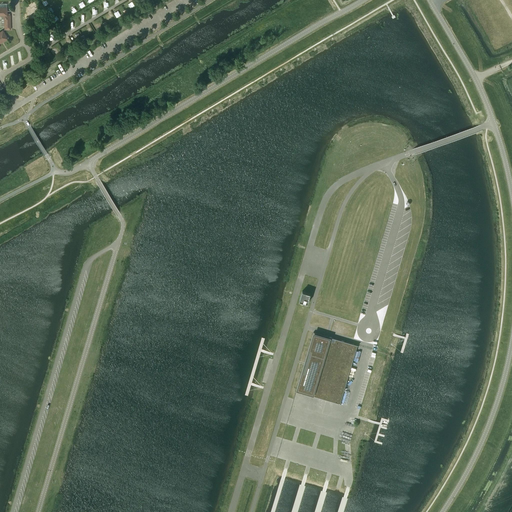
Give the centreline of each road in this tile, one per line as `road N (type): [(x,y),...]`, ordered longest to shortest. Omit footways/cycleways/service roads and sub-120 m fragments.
road 1 (unclassified): [(37,511),(122,227),(87,163)]
road 2 (unclassified): [(87,163),(362,0)]
road 3 (unclassified): [(0,117),(188,0)]
road 4 (unclassified): [(511,342),(484,438),(442,511)]
road 5 (unclassified): [(429,0),(493,123)]
